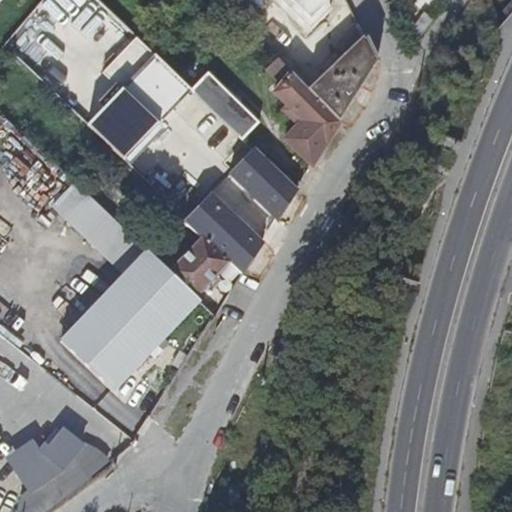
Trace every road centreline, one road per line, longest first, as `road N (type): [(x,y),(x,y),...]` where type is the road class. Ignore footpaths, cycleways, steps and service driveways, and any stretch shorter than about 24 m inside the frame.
road 1 (unclassified): [(180,478),(398,56),(370,0)]
road 2 (trunk): [(511,93),(431,339),(400,511)]
road 3 (trunk): [(437,511),(467,344),(511,196)]
